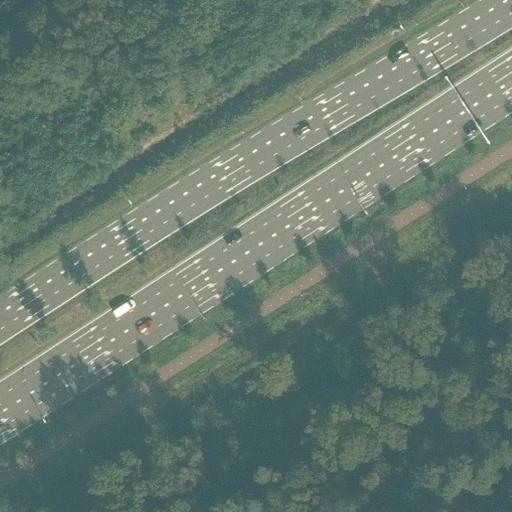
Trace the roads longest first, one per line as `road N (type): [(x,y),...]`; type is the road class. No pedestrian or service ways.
road 1 (secondary): [(0,399),(511,64)]
road 2 (secondary): [(511,5),(0,325)]
